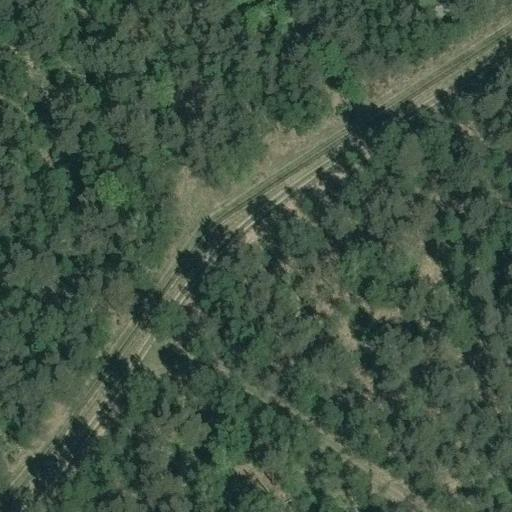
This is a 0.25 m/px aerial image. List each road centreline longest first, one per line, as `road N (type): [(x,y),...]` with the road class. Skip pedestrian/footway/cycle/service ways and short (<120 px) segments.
road 1 (track): [(26,511),(195,272),(237,228),(511,46)]
road 2 (track): [(112,395),(140,376),(197,370),(237,386),(423,511)]
